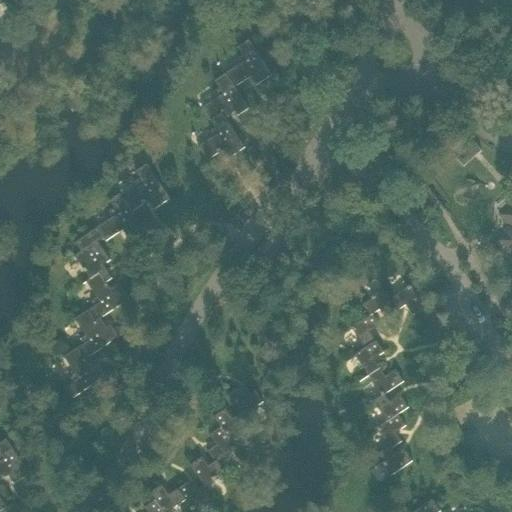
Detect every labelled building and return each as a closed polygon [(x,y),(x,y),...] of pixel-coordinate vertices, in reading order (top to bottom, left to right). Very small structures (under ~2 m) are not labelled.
[(439,0),(446,9),(455,3),(461,13),(475,3),(473,0),(439,0)] [(244,62),(225,75),(234,89),(250,78),(256,86),(271,76),(247,41),(236,49),(244,62)] [(200,110),(210,123),(231,108),(234,112),(237,117),(248,109),(234,89),(225,75),(213,83),(222,95),(200,110)] [(231,108),(210,123),(218,135),(198,148),(207,162),(223,150),(229,158),(244,148),(225,119),(234,112),(231,108)] [(481,152),(474,158),(479,165),(486,158),(481,152)] [(143,186),(124,199),(134,214),(149,203),(154,210),(169,199),(147,166),(135,174),(143,186)] [(144,230),(133,214),(134,214),(124,199),(121,195),(109,203),(117,215),(95,229),(103,240),(104,240),(106,243),(123,232),(129,240),(144,230)] [(494,241),(511,263),(511,204),(497,216),(508,230),(494,241)] [(103,267),(111,262),(98,243),(103,240),(95,229),(74,244),(80,253),(73,258),(89,280),(99,273),(106,284),(112,280),(103,267)] [(99,304),(88,311),(102,333),(107,330),(100,320),(130,300),(119,284),(110,290),(106,284),(99,273),(89,280),(85,283),(99,304)] [(410,287),(390,300),(398,312),(406,306),(413,317),(425,308),(410,287)] [(362,306),(369,317),(370,318),(373,315),(380,311),(386,320),(398,312),(390,300),(383,290),(370,299),(371,300),(362,306)] [(88,342),(77,349),(91,370),(96,367),(89,357),(118,338),(110,328),(107,330),(102,333),(88,311),(74,321),(88,342)] [(350,330),(363,350),(376,341),(371,333),(381,326),(373,315),(370,318),(369,317),(350,330)] [(353,356),(367,377),(380,369),(374,361),(384,354),(376,341),(363,350),(353,356)] [(91,370),(77,349),(63,359),(77,380),(63,389),(71,400),(107,376),(99,365),(96,367),(91,370)] [(367,377),(380,397),(381,398),(385,396),(404,382),(396,370),(385,377),(380,369),(367,377)] [(229,394),(241,414),(243,417),(264,404),(256,392),(246,399),(239,388),(229,394)] [(372,403),(385,423),(398,415),(398,416),(409,409),(400,397),(390,404),(385,396),(381,398),(380,397),(372,403)] [(212,418),(219,429),(227,440),(228,439),(249,426),(243,417),(241,414),(232,420),(225,410),(212,418)] [(375,430),(387,449),(389,451),(391,450),(402,443),(396,434),(406,427),(398,416),(398,415),(385,423),(375,430)] [(207,451),(214,462),(215,464),(217,462),(235,451),(228,439),(227,440),(219,429),(209,436),(215,446),(207,451)] [(0,459),(0,460),(0,480),(6,477),(11,485),(27,474),(4,440),(0,443),(0,459)] [(389,451),(387,449),(377,455),(391,476),(413,462),(404,450),(396,456),(391,450),(389,451)] [(189,466),(203,488),(204,488),(205,488),(216,481),(215,478),(224,473),(217,462),(215,464),(214,462),(207,467),(201,459),(189,466)] [(189,483),(178,490),(185,502),(191,511),(211,499),(205,488),(204,488),(203,488),(195,493),(189,483)] [(149,494),(154,502),(155,501),(161,511),(168,511),(185,502),(178,490),(169,496),(162,486),(149,494)] [(440,511),(432,500),(416,511),(440,511)] [(145,511),(161,511),(155,501),(154,502),(143,508),(145,511)]
